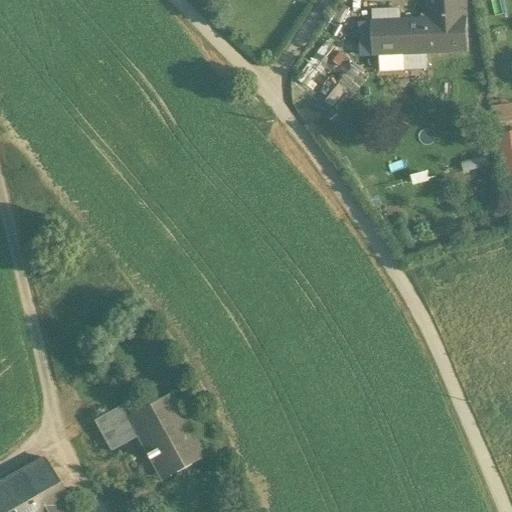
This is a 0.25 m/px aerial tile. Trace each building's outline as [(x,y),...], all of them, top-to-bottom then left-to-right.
[(354,3),(349,0),(341,0),(332,14),(343,21),(354,3)] [(425,0),(426,14),(426,21),(468,20),(467,0),(425,0)] [(372,11),(373,23),(401,22),(400,10),(372,11)] [(427,54),(468,52),(468,20),(426,21),(421,21),(401,22),(373,23),(372,23),(373,56),(380,56),(405,55),(427,54)] [(359,56),(373,56),(372,23),(358,24),(359,56)] [(405,55),(406,70),(428,69),(427,54),(405,55)] [(406,70),(405,55),(380,56),(381,71),(406,70)] [(253,96),(248,101),(254,107),(258,101),(253,96)] [(511,120),(511,105),(496,108),(498,123),(511,120)] [(511,133),(497,135),(505,186),(511,185),(511,133)] [(463,161),(486,156),(483,144),(460,149),(463,161)] [(465,172),(491,164),(489,156),(462,164),(465,172)] [(130,402),(93,422),(111,452),(145,433),(154,451),(146,455),(155,474),(170,466),(176,473),(206,457),(170,394),(136,413),(130,402)] [(0,511),(81,511),(52,460),(0,488),(0,511)]
